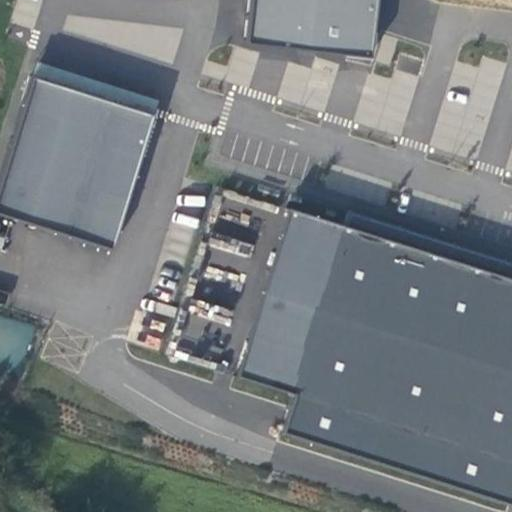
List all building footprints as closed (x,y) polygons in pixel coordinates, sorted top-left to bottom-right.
[(368,0),(224,0),(213,50),(274,58),(354,68),(368,0)] [(29,75),(0,170),(0,203),(106,236),(147,108),(29,75)] [(511,271),(286,204),(238,366),(295,383),(282,424),(511,496),(511,271)] [(211,251),(251,255),(252,242),(212,238),(211,251)] [(180,357),(224,362),(229,304),(186,300),(180,357)] [(0,314),(0,370),(18,375),(32,323),(0,314)]
